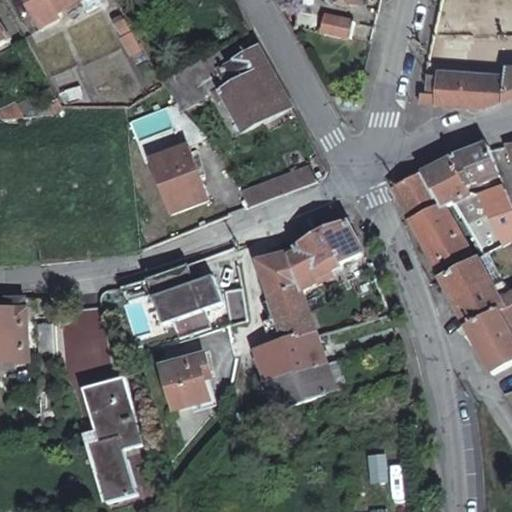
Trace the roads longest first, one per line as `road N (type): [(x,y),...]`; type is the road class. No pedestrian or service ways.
road 1 (residential): [(354,182),(112,272),(0,281)]
road 2 (residential): [(354,182),(431,339),(451,511)]
road 3 (residential): [(354,182),(251,0)]
road 4 (residential): [(412,0),(370,174)]
road 5 (residential): [(370,174),(501,119)]
